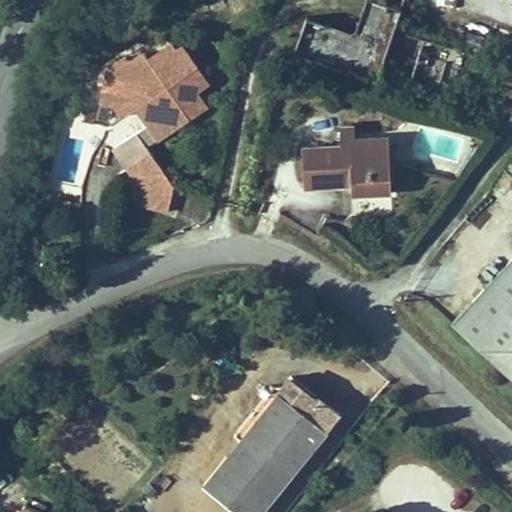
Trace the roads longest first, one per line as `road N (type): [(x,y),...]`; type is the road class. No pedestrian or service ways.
road 1 (residential): [(0,327),(41,322),(203,257),(258,258),(511,465)]
road 2 (unknown): [(386,358),(511,177)]
